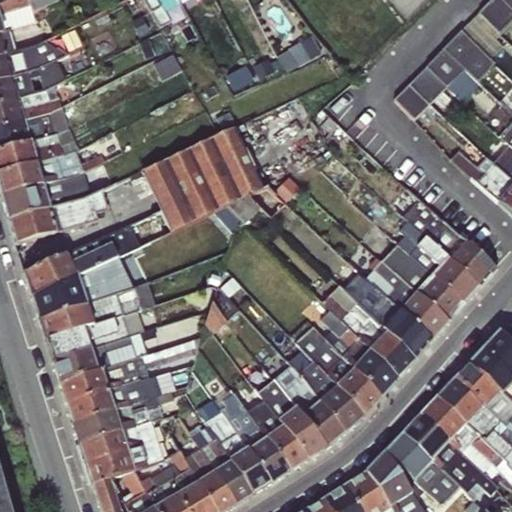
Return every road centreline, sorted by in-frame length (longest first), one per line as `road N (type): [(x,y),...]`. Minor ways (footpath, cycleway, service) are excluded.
road 1 (residential): [(511,271),(365,444),(268,511)]
road 2 (residential): [(0,275),(74,511)]
